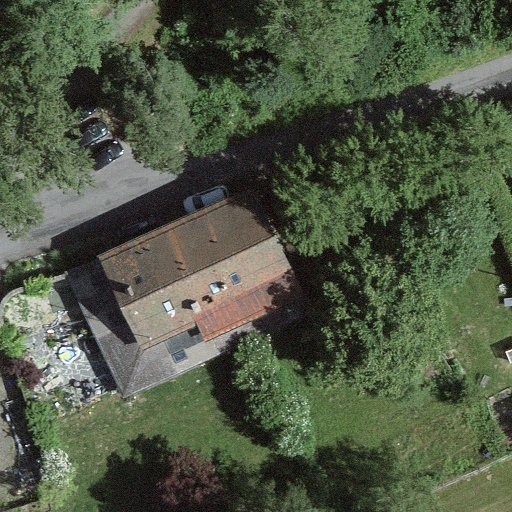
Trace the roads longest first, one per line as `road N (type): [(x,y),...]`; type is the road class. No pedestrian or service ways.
road 1 (unclassified): [(511,54),(0,233)]
road 2 (track): [(42,221),(202,0)]
